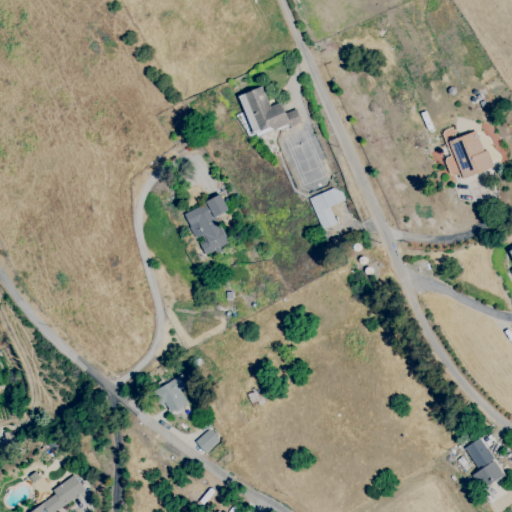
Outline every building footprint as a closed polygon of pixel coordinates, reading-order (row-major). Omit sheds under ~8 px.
[(238,96),(254,137),(298,120),(294,109),(284,113),(280,102),(269,106),(261,86),(238,96)] [(450,176),(459,172),(462,179),(491,168),(477,130),(448,141),(453,156),(444,159),(450,176)] [(308,198),(321,230),(336,224),(329,207),(343,202),(337,187),(308,198)] [(183,214),(195,239),(198,238),(206,256),(221,249),(219,247),(228,243),(215,217),(227,211),(219,194),(204,202),(205,204),(183,214)] [(152,390),(159,405),(164,403),(169,413),(186,405),(179,389),(186,385),(182,376),(152,390)] [(219,440),(209,429),(194,442),(203,453),(219,440)] [(478,470),(471,475),(480,490),(503,475),(479,438),(463,448),(478,470)] [(28,511),(54,511),(84,493),(73,475),(50,490),(54,495),(28,511)]
